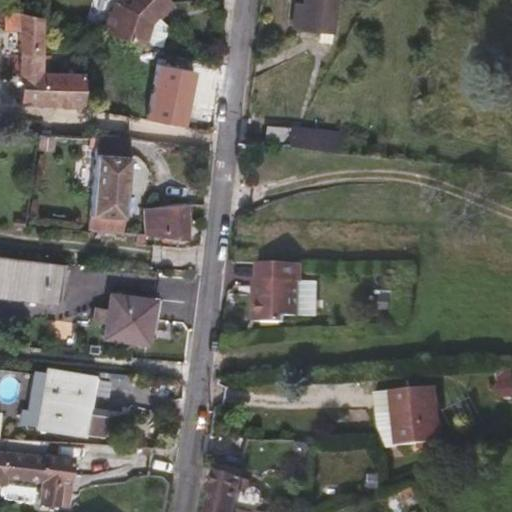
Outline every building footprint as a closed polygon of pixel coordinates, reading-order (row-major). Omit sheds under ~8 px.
[(175,6),(169,0),(122,0),(117,5),(116,11),(114,15),(112,14),(107,34),(148,45),(154,21),(161,14),(165,16),(175,6)] [(338,42),(342,0),(310,0),(311,3),(302,2),(299,27),(326,30),(325,40),(338,42)] [(50,53),(39,53),(38,16),(0,6),(0,16),(4,17),(5,29),(19,28),(21,102),(84,105),(83,70),(50,70),(50,53)] [(89,133),(89,122),(53,120),(52,131),(85,133),(89,133)] [(338,151),(340,132),(292,126),(269,128),(267,143),(290,146),(338,151)] [(122,232),(132,135),(89,133),(85,133),(84,144),(97,145),(90,228),(122,232)] [(190,239),(189,202),(162,205),(163,236),(190,239)] [(163,236),(162,205),(145,206),(144,234),(163,236)] [(0,294),(64,302),(70,262),(0,254),(0,294)] [(304,280),(306,262),(259,261),(258,292),(254,292),(254,299),(300,300),(301,280),(304,280)] [(150,341),(156,299),(111,293),(106,335),(150,341)] [(299,314),(300,300),(254,299),(253,319),(285,321),(285,314),(299,314)] [(98,404),(99,375),(84,374),(47,373),(45,429),(88,431),(89,404),(98,404)] [(442,439),(437,385),(376,391),(378,408),(395,406),(399,443),(442,439)] [(42,500),(58,502),(69,503),(73,455),(47,451),(46,453),(7,450),(5,473),(44,477),(42,500)] [(235,511),(245,475),(217,468),(207,511),(235,511)]
